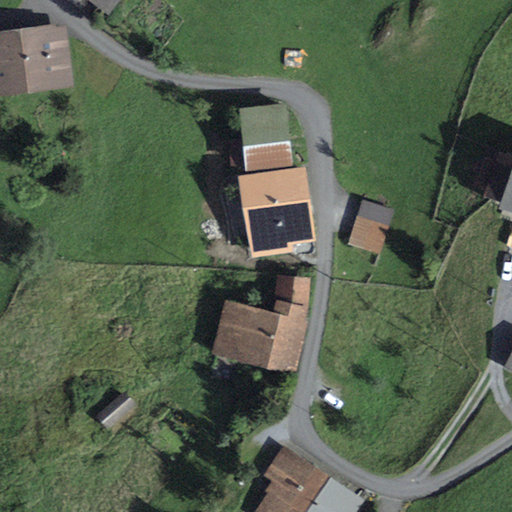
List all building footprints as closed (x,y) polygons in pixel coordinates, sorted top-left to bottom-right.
[(0,85),(67,77),(62,37),(50,39),(49,32),(0,37),(0,85)] [(287,162),(281,105),(238,107),(242,126),(229,132),(233,162),(248,159),(249,163),(287,162)] [(511,156),(504,154),(500,166),(488,162),(480,184),(492,189),(489,197),(506,202),(508,197),(511,198),(511,156)] [(244,178),(255,249),(264,248),(265,254),(291,249),(289,240),(312,236),(302,170),(244,178)] [(359,216),(353,234),(382,243),(387,226),(359,216)] [(303,304),(306,282),(281,280),(278,301),(303,304)] [(305,309),(279,304),(277,313),(229,302),(217,348),(291,367),(305,309)] [(122,394),(97,416),(107,427),(132,405),(122,394)] [(259,511),(285,511),(315,470),(283,448),(265,474),(273,480),(268,488),(273,491),(259,511)] [(351,511),(359,501),(315,470),(285,511),(351,511)]
